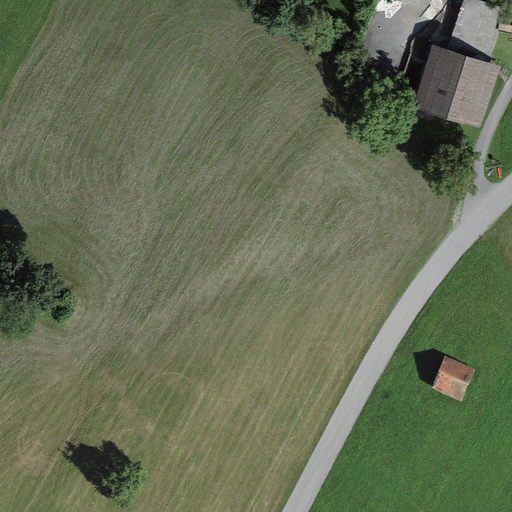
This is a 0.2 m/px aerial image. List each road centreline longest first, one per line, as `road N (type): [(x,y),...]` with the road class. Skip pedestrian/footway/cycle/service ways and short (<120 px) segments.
road 1 (trunk): [(98,0),(156,192),(228,511)]
road 2 (unclassified): [(511,187),(452,247),(383,344),(292,511)]
